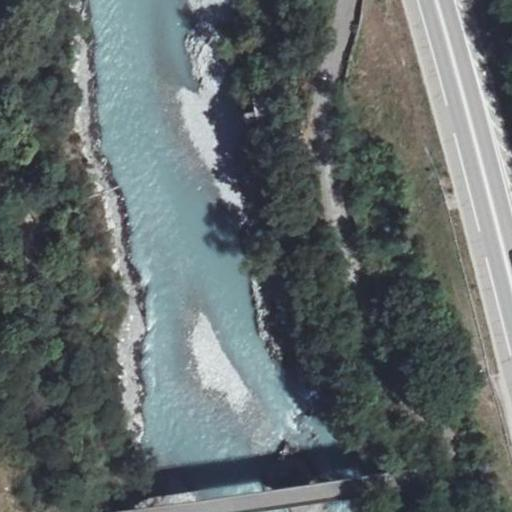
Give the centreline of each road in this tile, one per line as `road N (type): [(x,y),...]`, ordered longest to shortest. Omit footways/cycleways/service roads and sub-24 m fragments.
road 1 (unclassified): [(350,0),(325,121),(339,205),(379,360),(402,395),(456,445),(460,463),(444,471)]
road 2 (trunk): [(436,0),(511,282)]
road 3 (track): [(444,471),(157,511)]
